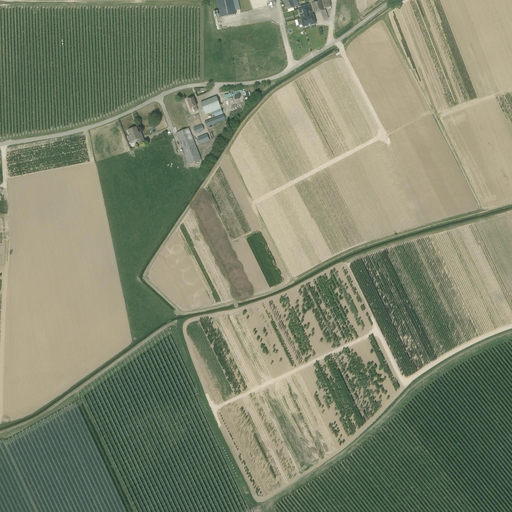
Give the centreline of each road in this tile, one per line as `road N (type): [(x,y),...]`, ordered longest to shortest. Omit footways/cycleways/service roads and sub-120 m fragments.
road 1 (unclassified): [(0,144),(90,128),(182,87),(263,82),(392,0)]
road 2 (track): [(430,224),(481,210),(431,109),(383,16),(341,51)]
road 3 (track): [(346,266),(401,380),(511,326)]
road 4 (track): [(291,280),(364,244),(430,224),(388,144)]
road 5 (track): [(377,331),(213,408)]
road 6 (track): [(252,202),(383,135)]
